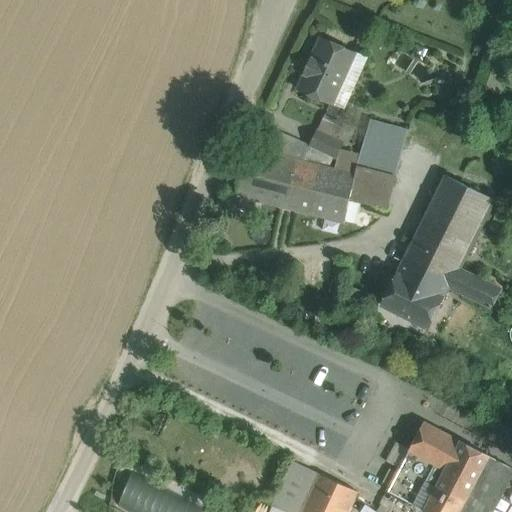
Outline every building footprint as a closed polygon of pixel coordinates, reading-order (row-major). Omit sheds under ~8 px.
[(353,55),(354,53),(321,38),(312,59),(310,58),(303,73),(305,74),(298,89),(331,104),(346,72),(342,70),(350,53),(353,55)] [(364,58),(354,53),(353,55),(346,72),(331,104),(341,108),(364,58)] [(346,72),(353,55),(350,53),(342,70),(346,72)] [(336,135),(340,126),(320,117),(316,126),(336,135)] [(371,120),(356,166),(395,176),(409,130),(371,120)] [(342,143),(317,131),(311,145),(335,157),(342,143)] [(248,148),(236,196),(344,223),(350,199),(354,174),(248,148)] [(387,209),(395,176),(356,166),(354,174),(350,199),(387,209)] [(448,287),(458,267),(492,199),(445,175),(397,272),(444,295),(448,287)] [(458,267),(448,287),(491,309),(501,288),(458,267)] [(380,304),(427,328),(444,295),(397,272),(380,304)] [(442,470),(456,439),(424,422),(408,453),(442,470)] [(511,468),(456,439),(442,470),(421,509),(427,511),(492,511),(511,474),(511,468)] [(292,461),(271,506),(283,511),(346,511),(357,491),(292,461)] [(361,511),(367,499),(356,494),(348,511),(361,511)]
